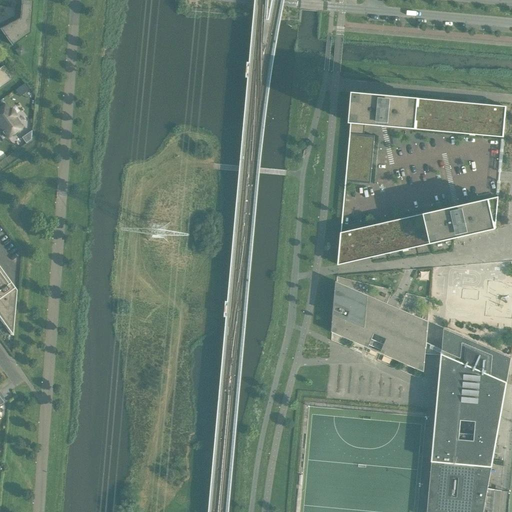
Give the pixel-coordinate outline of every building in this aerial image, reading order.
[(30,15),(31,1),(23,0),(20,0),(19,18),(0,28),(0,29),(11,45),(29,33),(30,15)] [(0,86),(12,78),(3,66),(0,67),(0,86)] [(504,135),(506,107),(392,96),(392,95),(385,95),(381,94),(381,95),(353,93),(353,101),(355,101),(354,115),(351,115),(351,123),(351,124),(350,133),(364,135),(365,125),(378,126),(378,124),(389,125),(389,127),(394,127),(402,128),(412,129),(412,127),(504,135)] [(5,104),(0,107),(0,128),(7,138),(22,127),(14,117),(16,116),(11,109),(9,110),(5,104)] [(371,179),(375,136),(350,133),(346,182),(370,184),(371,179)] [(469,235),(495,229),(498,197),(461,205),(462,207),(451,210),(451,208),(446,209),(441,210),(438,210),(428,213),(429,216),(361,231),(360,228),(343,232),(342,232),(341,232),(341,233),(339,255),(338,265),(344,264),(348,263),(348,261),(373,255),(372,252),(378,251),(379,254),(387,252),(387,249),(393,248),(393,250),(402,248),(401,246),(407,244),(408,247),(416,245),(416,242),(422,241),(423,244),(435,241),(435,243),(454,239),(456,238),(457,238),(457,239),(469,236),(468,235),(469,235)] [(8,282),(0,270),(0,320),(10,335),(14,297),(14,290),(9,282),(8,282)] [(387,304),(336,282),(332,332),(368,347),(374,333),(380,336),(386,338),(380,353),(423,371),(428,321),(400,309),(397,314),(384,311),(387,304)] [(400,309),(387,304),(384,311),(397,314),(400,309)] [(505,392),(511,358),(444,328),(438,386),(436,411),(436,417),(432,455),(426,511),(493,511),(495,490),(488,488),(492,467),(493,461),(494,456),(505,392)]
